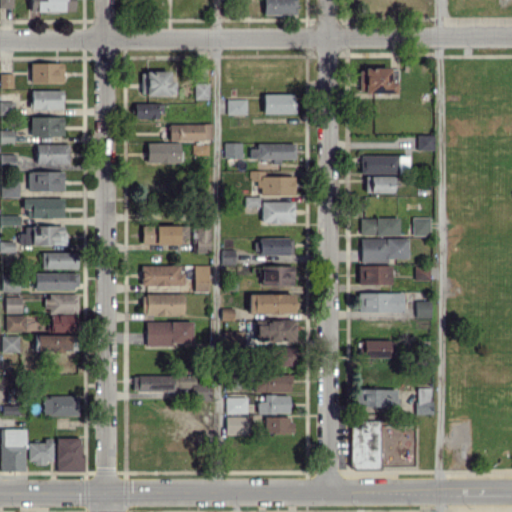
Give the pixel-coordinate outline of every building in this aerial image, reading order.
[(73,11),(72,0),(28,0),(29,11),(73,11)] [(262,0),(262,14),(295,14),(295,0),(262,0)] [(62,82),(62,63),(29,62),(29,82),(62,82)] [(358,90),(358,69),(363,69),(363,67),(396,67),(396,83),(394,83),(394,93),(362,93),(362,90),(358,90)] [(140,70),(139,94),(173,95),(173,80),(168,80),(169,71),(140,70)] [(0,86),(12,87),(12,72),(0,72),(0,86)] [(193,99),(208,98),(208,82),(193,82),(193,99)] [(62,90),(30,89),(29,108),(61,109),(62,90)] [(293,94),(262,93),(261,112),(293,113),(293,94)] [(245,99),(225,98),(225,114),(245,114),(245,99)] [(62,116),(29,116),(29,136),(62,136),(62,116)] [(210,123),(167,124),(167,140),(210,139),(210,123)] [(12,129),(0,129),(0,142),(12,142),(12,129)] [(431,150),(431,134),(415,134),(415,149),(431,150)] [(178,142),(145,142),(145,162),(178,162),(178,142)] [(222,142),(222,158),(241,158),(240,142),(222,142)] [(293,142),(255,143),(255,148),(247,148),(247,158),(294,158),(293,142)] [(68,144),(34,143),(34,163),(67,163),(68,144)] [(207,144),(191,143),(191,155),(206,155),(207,144)] [(14,153),(0,153),(0,169),(14,169),(14,153)] [(358,171),(407,172),(407,155),(359,154),(358,171)] [(62,171),(27,170),(27,190),(62,190),(62,171)] [(292,195),(293,176),(262,175),(262,170),(251,170),(251,186),(258,186),(258,194),(292,195)] [(391,176),(363,175),(363,191),(391,192),(391,176)] [(0,189),(0,196),(18,197),(18,181),(0,180),(0,189)] [(258,196),(243,196),(243,206),(258,205),(258,196)] [(62,198),(21,197),(21,209),(26,209),(25,217),(62,217),(62,198)] [(292,200),(259,201),(260,222),(292,222),(292,200)] [(0,222),(0,224),(19,224),(19,214),(0,214),(0,222)] [(428,235),(429,217),(411,216),(411,235),(428,235)] [(359,235),(397,234),(397,217),(359,217),(359,235)] [(20,245),(64,243),(63,225),(19,226),(20,245)] [(177,225),(140,225),(140,243),(177,243),(177,225)] [(258,237),(258,254),(291,254),(291,238),(258,237)] [(406,237),(359,238),(359,259),(406,258),(406,237)] [(13,240),(0,241),(0,251),(13,251),(13,240)] [(219,249),(220,264),(233,263),(233,249),(219,249)] [(74,268),(74,251),(39,251),(39,268),(74,268)] [(139,265),(140,285),(181,284),(180,264),(139,265)] [(207,291),(207,265),(192,264),(192,291),(207,291)] [(390,265),(357,264),(356,283),(389,284),(390,265)] [(259,265),(260,285),(292,284),(292,265),(259,265)] [(427,279),(428,266),(412,266),(412,279),(427,279)] [(32,288),(76,289),(76,272),(32,272),(32,288)] [(0,283),(0,290),(18,291),(18,274),(0,274),(0,283)] [(76,293),(44,292),(43,311),(76,312),(76,293)] [(356,311),(401,311),(401,292),(356,292),(356,311)] [(181,294),(140,293),(139,314),(181,314),(181,294)] [(292,293),(246,293),(247,313),(292,313),(292,293)] [(20,312),(20,296),(3,296),(3,312),(20,312)] [(429,300),(414,300),(415,317),(429,317),(429,300)] [(24,330),(24,314),(3,315),(4,331),(24,330)] [(72,315),(46,315),(46,331),(72,330),(72,315)] [(293,318),(254,319),(255,343),(279,343),(279,336),(294,336),(293,318)] [(144,321),(144,343),(191,344),(191,321),(144,321)] [(226,332),(225,343),(239,345),(240,333),(226,332)] [(70,334),(35,334),(35,351),(70,352),(70,334)] [(17,335),(0,335),(0,352),(17,351),(17,335)] [(388,339),(358,339),(358,356),(387,357),(388,339)] [(294,364),(294,346),(273,347),(274,364),(294,364)] [(172,373),(171,394),(210,395),(210,383),(193,383),(193,374),(172,373)] [(252,391),(288,391),(289,373),(252,373),(252,391)] [(171,375),(131,374),(131,390),(170,390),(171,375)] [(431,387),(415,387),(414,412),(430,413),(431,387)] [(395,388),(355,389),(355,409),(396,408),(395,388)] [(38,391),(38,410),(80,410),(80,390),(38,391)] [(256,413),(287,412),(287,394),(263,394),(263,400),(255,401),(256,413)] [(245,413),(245,396),(223,396),(223,413),(245,413)] [(246,434),(246,416),(223,416),(223,433),(246,434)] [(290,433),(290,416),(264,416),(263,432),(290,433)] [(378,420),(349,420),(350,468),(378,468),(378,420)] [(0,470),(23,470),(23,428),(0,428),(0,470)] [(55,471),(81,470),(80,437),(55,437),(55,471)] [(51,462),(51,440),(25,441),(26,462),(51,462)]
